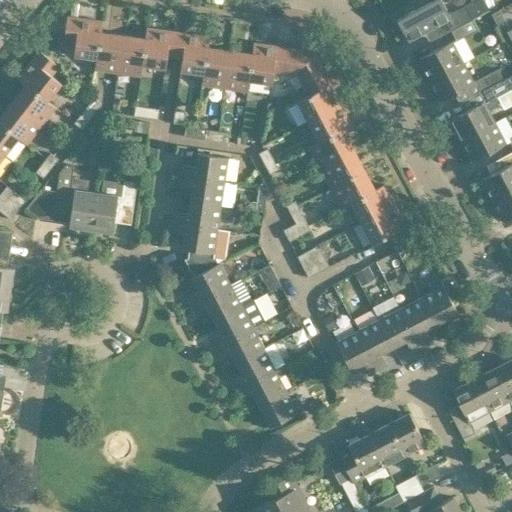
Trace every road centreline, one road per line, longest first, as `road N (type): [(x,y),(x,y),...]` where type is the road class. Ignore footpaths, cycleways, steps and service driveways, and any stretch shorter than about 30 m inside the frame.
road 1 (residential): [(319,0),(345,17),(487,277),(507,290)]
road 2 (residential): [(206,511),(222,485),(249,464),(416,378)]
road 3 (residential): [(24,500),(19,476),(41,356),(61,325)]
road 4 (residential): [(484,511),(416,378)]
road 5 (residential): [(109,275),(148,242),(162,148)]
road 6 (residential): [(416,378),(468,351),(507,290)]
